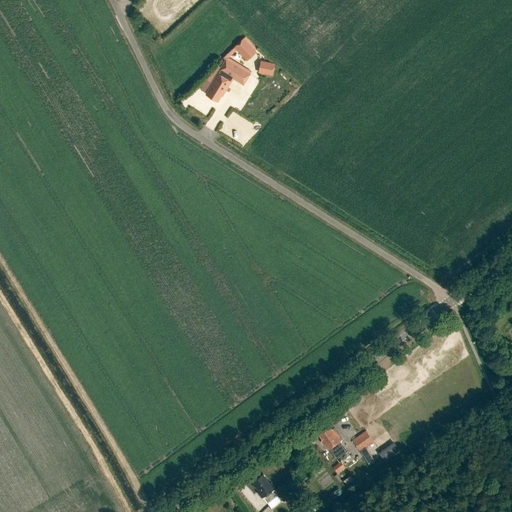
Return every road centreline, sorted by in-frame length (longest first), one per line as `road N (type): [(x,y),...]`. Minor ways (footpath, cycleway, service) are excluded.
road 1 (residential): [(450,302),(182,127),(164,108),(110,0)]
road 2 (tertiary): [(163,511),(450,302)]
